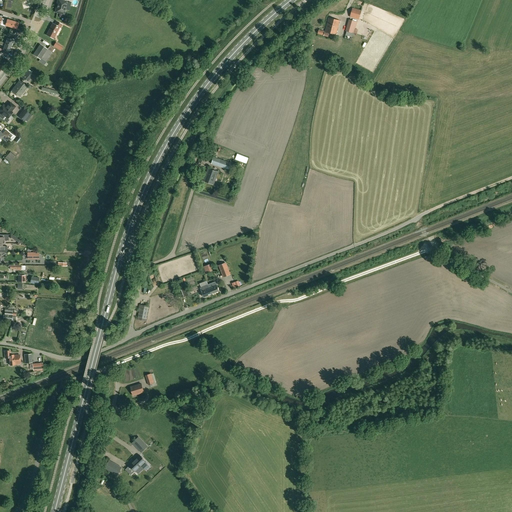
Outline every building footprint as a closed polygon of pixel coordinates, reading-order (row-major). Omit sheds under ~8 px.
[(58,0),(55,12),(64,14),(67,0),(58,0)] [(382,0),(380,5),(390,10),(392,4),(383,0),(382,0)] [(359,19),(361,10),(352,8),(350,16),(359,19)] [(336,34),(340,21),(329,18),(325,32),(336,34)] [(346,31),(353,33),(357,21),(349,19),(346,31)] [(18,35),(21,27),(18,26),(19,23),(13,21),(11,27),(16,29),(15,34),(18,35)] [(60,28),(62,25),(56,22),(55,25),(53,24),(46,35),(53,39),(60,27),(60,28)] [(0,41),(0,44),(2,45),(1,45),(4,46),(3,49),(9,51),(11,46),(5,44),(2,43),(0,41)] [(40,59),(47,49),(40,45),(34,55),(40,59)] [(20,81),(12,90),(20,96),(27,87),(26,87),(31,81),(34,76),(32,75),(27,70),(23,74),(27,77),(22,83),(20,81)] [(53,90),(42,87),(41,90),(60,96),(61,92),(56,91),(56,90),(54,89),(53,90)] [(3,105),(0,109),(0,112),(8,118),(12,112),(15,107),(10,102),(6,107),(3,105)] [(18,116),(25,121),(31,113),(24,108),(18,116)] [(8,139),(12,135),(6,130),(2,134),(0,131),(0,137),(1,138),(4,136),(8,139)] [(10,162),(16,155),(11,151),(5,158),(10,162)] [(199,162),(204,164),(207,156),(202,154),(199,162)] [(212,164),(223,168),(232,171),(234,164),(225,161),(214,157),(212,164)] [(203,182),(213,185),(218,172),(208,169),(203,182)] [(0,237),(0,243),(2,243),(2,240),(8,240),(8,234),(0,234),(0,237)] [(18,242),(20,240),(12,234),(10,234),(10,238),(12,238),(18,242)] [(209,273),(215,271),(213,263),(206,265),(209,273)] [(219,266),(224,277),(230,274),(226,263),(219,266)] [(208,285),(211,294),(219,291),(215,282),(208,285)] [(200,288),(204,297),(211,294),(208,285),(200,288)] [(149,306),(140,305),(138,319),(146,321),(149,306)] [(15,326),(16,316),(8,315),(6,315),(3,315),(3,319),(12,321),(11,326),(15,326)] [(5,358),(9,358),(10,365),(15,365),(15,364),(20,364),(19,355),(14,355),(11,355),(10,351),(5,351),(5,358)] [(148,385),(154,383),(151,373),(145,375),(148,385)] [(137,394),(144,392),(141,384),(130,387),(133,394),(137,393),(137,394)] [(147,447),(138,438),(132,444),(141,453),(147,447)] [(140,456),(129,466),(135,472),(136,472),(137,473),(147,464),(145,463),(146,462),(140,456)] [(121,467),(115,463),(109,472),(116,476),(121,467)]
